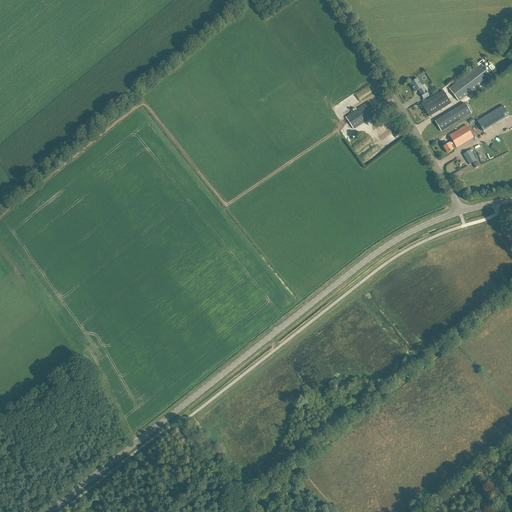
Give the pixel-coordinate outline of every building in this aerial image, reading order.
[(456,83),(449,89),(458,101),(491,77),(481,64),(484,62),(482,60),(476,64),(477,65),(455,82),(456,83)] [(424,99),(425,98),(429,96),(423,85),(421,86),(417,79),(410,83),(415,92),(420,89),(420,90),(419,91),(420,93),(423,99),(424,99)] [(433,95),(438,91),(435,87),(430,91),(433,95)] [(427,100),(425,98),(424,99),(423,99),(422,99),(424,102),(421,104),(429,116),(451,103),(443,90),(427,100)] [(509,116),(511,114),(511,99),(503,105),(509,116)] [(345,117),(353,129),(377,114),(369,101),(345,117)] [(465,103),(435,121),(441,131),(471,113),(465,103)] [(479,124),(484,132),(509,116),(503,105),(477,121),(479,124)] [(476,119),(470,123),(477,136),(484,132),(479,124),(477,121),(476,119)] [(449,135),(452,141),(449,143),(443,146),(447,153),(452,150),(473,138),(466,126),(453,133),(449,135)] [(463,154),(469,164),(476,160),(470,150),(463,154)]
